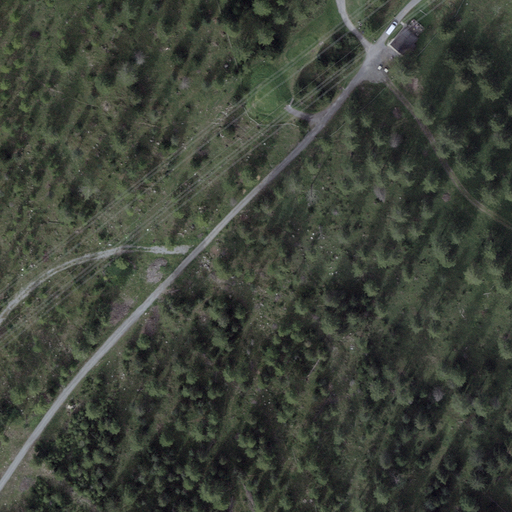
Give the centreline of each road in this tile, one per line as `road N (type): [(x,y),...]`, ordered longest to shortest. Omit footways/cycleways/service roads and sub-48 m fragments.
road 1 (track): [(418,0),(300,148),(80,375),(0,487)]
road 2 (track): [(339,0),(455,180),(511,226)]
road 3 (track): [(0,319),(24,290),(76,261),(131,249),(197,250)]
